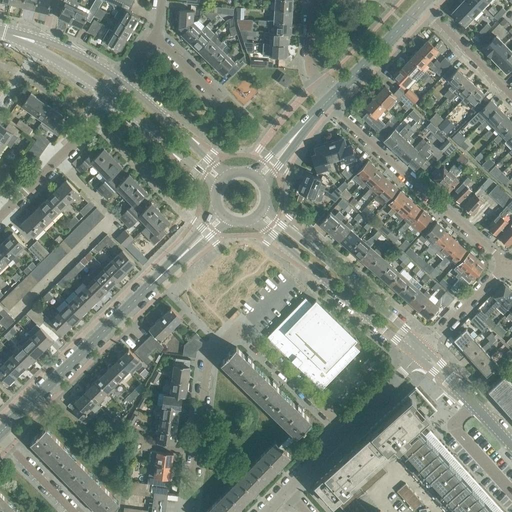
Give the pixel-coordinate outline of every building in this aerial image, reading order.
[(23,0),(22,6),(35,9),(36,0),(23,0)] [(36,0),(35,9),(47,12),(50,0),(36,0)] [(58,17),(70,23),(76,8),(79,2),(76,1),(76,0),(66,0),(65,2),(63,7),(58,17)] [(85,20),(90,22),(94,15),(98,8),(102,0),(94,0),(89,10),(90,10),(85,20)] [(139,17),(126,9),(121,7),(124,2),(118,0),(103,0),(113,4),(114,8),(118,10),(114,17),(119,20),(132,28),(137,21),(138,22),(140,19),(138,18),(139,17)] [(292,0),(275,0),(275,10),(292,11),(292,0)] [(464,0),(460,5),(472,17),(480,9),(470,0),(464,0)] [(470,0),(480,9),(487,2),(485,0),(470,0)] [(76,8),(70,23),(81,28),(85,20),(90,10),(89,10),(78,5),(76,8)] [(465,25),(472,17),(460,5),(452,13),(465,25)] [(94,15),(101,19),(105,12),(98,8),(94,15)] [(182,34),(193,22),(194,10),(180,10),(180,11),(179,11),(178,16),(179,16),(179,27),(183,32),(181,34),(182,34)] [(275,10),(274,21),(291,22),(292,11),(275,10)] [(101,23),(94,19),(87,31),(95,35),(100,27),(99,26),(101,23)] [(237,22),(239,30),(247,30),(252,31),(253,20),(237,19),(237,22)] [(499,23),(501,24),(502,23),(507,27),(509,24),(503,19),(499,23)] [(132,29),(132,28),(119,20),(113,31),(126,39),(130,32),(132,33),(133,30),(132,29)] [(258,25),(267,25),(269,27),(268,32),(288,33),(288,34),(290,34),(291,22),(274,21),(258,20),(258,25)] [(202,30),(193,22),(182,34),(190,42),(202,30)] [(198,51),(210,38),(215,33),(206,25),(202,30),(190,42),(198,51)] [(125,40),(126,39),(113,31),(112,31),(109,29),(102,42),(102,43),(103,45),(108,48),(109,48),(111,47),(112,45),(119,50),(124,43),(125,44),(127,41),(125,40)] [(244,42),(246,42),(247,36),(256,36),(256,31),(247,30),(239,30),(244,42)] [(287,38),(288,34),(288,33),(268,32),(266,32),(266,37),(268,39),(270,39),(270,43),(270,44),(287,45),(287,44),(288,44),(289,38),(287,38)] [(215,33),(210,38),(198,51),(207,59),(218,46),(223,41),(222,41),(221,42),(216,37),(218,36),(215,33)] [(491,57),(491,56),(503,44),(496,36),(482,49),(491,57)] [(427,41),(419,50),(429,59),(437,50),(427,41)] [(223,42),(220,45),(218,46),(207,59),(215,67),(227,54),(222,50),(226,46),(223,42)] [(244,42),(243,42),(247,52),(254,53),(254,43),(246,42),(244,42)] [(287,50),(287,45),(270,44),(270,43),(263,43),(263,48),(263,55),(269,56),(270,56),(270,58),(275,58),(276,56),(286,57),(286,56),(288,56),(288,50),(287,50)] [(511,52),(503,44),(491,56),(491,57),(497,63),(498,64),(511,52)] [(433,63),(429,59),(419,50),(410,59),(420,68),(425,63),(429,67),(433,63)] [(229,52),(227,54),(215,67),(223,75),(227,70),(232,75),(246,61),(244,55),(238,61),(237,60),(234,62),(229,57),(232,54),(229,52)] [(498,64),(506,72),(511,66),(511,52),(498,64)] [(440,63),(436,60),(433,63),(443,72),(451,63),(445,57),(440,63)] [(412,77),(420,68),(410,59),(402,68),(412,77)] [(433,63),(429,67),(435,73),(436,72),(439,75),(442,72),(439,69),(433,63)] [(394,77),(404,86),(412,77),(402,68),(394,77)] [(446,81),(448,79),(454,72),(450,68),(442,77),(446,81)] [(447,98),(466,77),(457,69),(454,72),(448,79),(453,84),(449,88),(450,89),(444,95),(447,98)] [(424,72),(420,76),(426,82),(427,81),(430,78),(431,78),(424,72)] [(290,78),(284,74),(281,73),(277,80),(279,81),(286,86),(288,83),(287,83),(290,78)] [(475,86),(466,77),(447,98),(450,101),(456,94),(462,100),(475,86)] [(396,96),(385,86),(375,97),(386,107),(396,96)] [(470,100),(474,104),(475,105),(481,97),(484,94),(475,86),(462,100),(460,102),(464,106),(470,100)] [(408,97),(402,92),(397,97),(404,103),(409,108),(414,103),(408,97)] [(30,93),(21,106),(32,113),(41,100),(30,93)] [(376,117),(386,107),(375,97),(365,107),(368,111),(376,117)] [(481,97),(475,105),(474,104),(471,108),(475,112),(486,102),(481,97)] [(32,113),(42,121),(51,108),(41,100),(32,113)] [(482,123),(498,107),(490,100),(468,121),(470,123),(470,122),(471,123),(473,123),(475,122),(478,119),(482,123)] [(505,114),(498,107),(482,123),(478,126),(482,130),(485,126),(489,130),(493,126),(505,114)] [(57,122),(62,115),(51,108),(42,121),(41,123),(57,134),(63,126),(57,122)] [(413,110),(409,114),(416,122),(420,118),(413,110)] [(362,118),(378,132),(384,125),(376,117),(368,111),(362,118)] [(493,126),(500,133),(511,121),(505,114),(493,126)] [(440,122),(434,116),(429,121),(435,127),(440,122)] [(437,126),(441,131),(449,122),(445,118),(437,126)] [(16,124),(21,128),(25,123),(19,119),(16,124)] [(504,136),(507,140),(511,134),(511,121),(500,133),(494,139),(497,143),(504,136)] [(0,139),(6,144),(13,134),(16,135),(19,130),(9,123),(5,128),(0,124),(0,139)] [(27,132),(30,127),(25,123),(21,128),(27,132)] [(437,129),(430,123),(427,126),(433,133),(437,129)] [(383,136),(389,128),(385,124),(384,125),(378,132),(383,136)] [(413,124),(407,131),(391,148),(399,156),(410,144),(406,140),(411,135),(418,128),(413,124)] [(30,127),(27,132),(32,136),(35,131),(30,127)] [(383,141),(391,148),(407,131),(404,128),(399,133),(394,129),(383,141)] [(37,139),(47,146),(50,141),(35,131),(32,136),(37,139)] [(459,145),(463,140),(456,133),(452,137),(459,145)] [(343,138),(338,140),(346,162),(355,159),(351,144),(346,146),(343,138)] [(399,156),(407,163),(427,141),(423,138),(414,147),(410,144),(399,156)] [(43,151),(47,146),(37,139),(33,144),(43,151)] [(446,139),(438,147),(442,151),(450,143),(447,140),(446,139)] [(334,141),(334,140),(328,141),(334,158),(340,157),(342,163),(346,162),(338,140),(334,141)] [(468,145),(463,140),(459,145),(464,150),(468,145)] [(324,144),(320,146),(327,168),(331,167),(329,160),(334,158),(328,141),(323,143),(324,144)] [(427,141),(407,163),(415,170),(421,163),(421,164),(425,160),(424,160),(425,158),(427,159),(433,153),(428,149),(432,145),(427,141)] [(450,143),(442,151),(448,156),(455,148),(456,148),(450,143)] [(30,149),(40,156),(43,151),(33,144),(30,149)] [(317,171),(327,168),(320,146),(315,147),(317,154),(312,155),(317,171)] [(82,173),(92,163),(99,171),(113,157),(104,148),(99,153),(98,152),(95,155),(93,152),(76,168),(82,173)] [(36,161),(40,156),(30,149),(26,154),(36,161)] [(481,152),(475,158),(479,162),(484,156),(481,152)] [(455,160),(460,164),(465,158),(461,154),(455,160)] [(97,189),(102,194),(118,178),(115,175),(118,172),(117,171),(122,167),(113,157),(99,171),(107,179),(97,189)] [(460,164),(464,167),(469,161),(465,158),(460,164)] [(482,165),(487,169),(494,163),(489,158),(482,165)] [(350,168),(346,171),(350,175),(353,172),(362,163),(357,159),(350,168)] [(364,180),(375,167),(368,160),(352,178),(349,181),(352,184),(355,181),(360,184),(364,180)] [(437,182),(438,182),(441,185),(457,168),(454,165),(448,171),(444,166),(433,178),(434,179),(435,180),(437,182)] [(502,173),(495,166),(489,172),(496,178),(502,173)] [(367,183),(371,187),(382,174),(381,174),(382,174),(382,172),(380,171),(378,171),(375,168),(376,167),(375,167),(364,180),(360,184),(363,187),(367,183)] [(460,170),(457,168),(441,185),(444,187),(444,189),(446,191),(448,191),(449,192),(459,181),(455,176),(460,170)] [(306,172),(302,182),(323,190),(328,192),(330,188),(319,184),(321,178),(306,172)] [(502,173),(496,178),(504,184),(505,183),(509,180),(502,173)] [(118,178),(102,194),(107,199),(117,189),(125,197),(138,183),(129,174),(124,179),(123,178),(121,181),(118,178)] [(374,189),(378,193),(389,181),(389,180),(389,179),(387,177),(386,177),(385,177),(382,174),(371,187),(358,201),(361,203),(374,189)] [(454,190),(456,192),(453,195),(454,196),(453,197),(457,201),(458,200),(459,202),(471,190),(466,185),(471,181),(467,177),(454,190)] [(492,181),(488,177),(479,187),(483,191),(484,190),(492,181)] [(66,180),(57,189),(70,202),(79,193),(66,180)] [(486,189),(489,192),(497,183),(494,180),(486,189)] [(378,193),(374,197),(382,204),(397,188),(396,187),(397,187),(396,186),(394,184),(393,184),(389,181),(378,193)] [(328,192),(323,190),(302,182),(301,186),(300,186),(299,187),(298,189),(299,190),(299,191),(314,197),(313,198),(319,201),(321,200),(323,194),(327,196),(334,200),(337,197),(331,193),(328,192)] [(147,193),(138,183),(125,197),(132,205),(119,217),(124,222),(140,207),(137,203),(139,200),(140,201),(143,198),(143,197),(147,193)] [(489,194),(493,197),(501,188),(497,185),(489,194)] [(484,190),(483,191),(479,187),(476,192),(476,191),(467,201),(467,202),(464,205),(467,208),(467,210),(470,212),(471,212),(472,213),(485,199),(480,194),(484,190)] [(337,197),(341,192),(337,189),(336,188),(331,193),(337,197)] [(493,197),(496,201),(505,191),(501,188),(493,197)] [(61,210),(70,202),(57,189),(53,193),(52,191),(47,195),(49,197),(48,198),(61,210)] [(345,189),(340,194),(346,199),(351,194),(345,189)] [(397,210),(396,210),(407,197),(404,194),(404,192),(402,191),(401,191),(400,191),(389,203),(393,207),(390,211),(393,214),(397,210)] [(505,191),(496,201),(500,204),(509,195),(505,191)] [(500,204),(504,208),(505,207),(511,199),(511,198),(509,195),(500,204)] [(408,198),(407,197),(396,210),(397,210),(393,214),(392,215),(396,219),(395,220),(398,223),(404,216),(415,204),(411,201),(412,200),(409,196),(408,198)] [(354,206),(358,201),(354,197),(349,202),(354,206)] [(39,206),(52,219),(61,210),(48,198),(39,206)] [(79,211),(84,216),(94,205),(90,201),(79,211)] [(139,218),(147,225),(161,212),(152,203),(147,207),(146,207),(143,209),(140,207),(124,222),(129,227),(139,218)] [(407,227),(411,223),(423,209),(422,210),(419,207),(419,206),(417,204),(416,204),(415,204),(404,216),(408,220),(404,224),(407,227)] [(39,206),(30,215),(43,228),(52,219),(39,206)] [(92,211),(100,220),(105,216),(96,207),(92,211)] [(367,207),(361,213),(369,220),(374,214),(367,207)] [(496,234),(507,221),(508,221),(503,216),(504,214),(505,215),(509,210),(505,207),(504,208),(501,211),(489,224),(491,226),(489,228),(491,229),(491,231),(493,233),(495,233),(496,234)] [(415,234),(431,216),(423,209),(411,223),(415,227),(412,231),(415,234)] [(96,224),(100,220),(92,211),(88,216),(96,224)] [(170,222),(161,212),(147,225),(154,233),(149,239),(154,244),(166,233),(163,230),(165,227),(165,226),(170,222)] [(320,223),(330,232),(340,220),(330,212),(320,223)] [(43,228),(30,215),(21,224),(33,237),(43,228)] [(70,220),(74,225),(79,220),(74,216),(70,220)] [(88,216),(84,220),(92,228),(96,224),(88,216)] [(379,229),(384,224),(385,222),(382,219),(376,226),(379,229)] [(70,229),(74,225),(70,220),(66,224),(70,229)] [(92,228),(84,220),(80,224),(88,232),(92,228)] [(345,224),(340,220),(330,232),(340,241),(350,229),(353,226),(348,221),(345,224)] [(428,238),(432,241),(432,242),(444,228),(436,222),(425,234),(423,232),(418,237),(424,242),(428,238)] [(511,223),(499,237),(503,241),(503,242),(505,244),(507,244),(508,245),(511,240),(511,223)] [(80,224),(75,228),(84,236),(88,232),(80,224)] [(391,230),(384,224),(379,229),(387,235),(391,230)] [(84,236),(75,228),(71,232),(80,240),(84,236)] [(432,242),(432,241),(428,246),(435,252),(450,236),(451,235),(450,234),(448,232),(447,232),(447,233),(443,230),(444,229),(444,228),(432,242)] [(360,238),(350,229),(340,241),(350,249),(360,238)] [(133,238),(125,230),(121,234),(129,243),(133,238)] [(394,242),(399,237),(391,230),(387,235),(394,242)] [(25,245),(12,232),(3,241),(16,254),(25,245)] [(71,232),(67,236),(76,244),(80,240),(71,232)] [(115,243),(114,241),(107,234),(98,243),(102,248),(107,244),(110,248),(115,243)] [(125,247),(129,243),(121,234),(116,238),(125,247)] [(54,240),(59,244),(63,240),(59,235),(54,240)] [(67,236),(63,240),(71,249),(76,244),(67,236)] [(454,239),(450,236),(435,252),(443,259),(458,243),(458,242),(459,241),(455,238),(454,239)] [(370,246),(369,246),(360,238),(350,249),(359,258),(370,246)] [(37,240),(32,244),(45,257),(46,256),(50,253),(37,240)] [(63,240),(59,244),(67,253),(71,249),(63,240)] [(407,240),(400,247),(404,251),(411,244),(407,240)] [(3,241),(0,244),(0,256),(7,263),(12,258),(16,263),(20,259),(16,254),(3,241)] [(98,252),(102,248),(98,243),(93,248),(98,252)] [(461,246),(458,243),(443,259),(439,263),(443,266),(450,258),(455,262),(465,249),(466,248),(462,245),(461,246)] [(42,260),(45,257),(32,244),(28,249),(41,262),(42,260)] [(59,244),(55,248),(63,257),(67,253),(59,244)] [(374,250),(370,246),(359,258),(369,267),(379,255),(383,251),(378,246),(374,250)] [(55,248),(51,252),(59,261),(63,257),(55,248)] [(409,248),(405,252),(415,260),(419,256),(409,248)] [(122,250),(113,259),(126,272),(135,263),(122,250)] [(59,261),(51,252),(50,253),(46,256),(55,265),(59,261)] [(458,279),(461,276),(476,259),(473,256),(473,255),(470,252),(469,253),(468,252),(453,269),(458,273),(455,276),(458,279)] [(389,264),(389,263),(379,255),(369,267),(379,275),(389,264)] [(46,256),(45,257),(42,260),(51,269),(55,265),(46,256)] [(419,256),(415,260),(422,267),(426,263),(419,256)] [(89,261),(84,257),(80,261),(84,266),(89,261)] [(113,259),(104,268),(117,281),(118,282),(123,277),(122,276),(126,272),(113,259)] [(480,277),(477,274),(484,266),(483,265),(484,264),(480,261),(479,262),(476,259),(461,276),(472,286),(480,277)] [(51,269),(42,260),(41,262),(38,264),(47,273),(51,269)] [(80,270),(84,266),(80,261),(75,265),(80,270)] [(32,271),(34,268),(37,266),(32,262),(28,266),(32,271)] [(422,267),(430,274),(433,270),(426,263),(422,267)] [(47,273),(38,264),(37,266),(34,268),(42,277),(47,273)] [(92,273),(95,277),(108,289),(117,281),(104,268),(101,264),(92,273)] [(399,272),(389,264),(379,275),(389,284),(399,272)] [(23,271),(27,275),(30,273),(32,271),(28,266),(23,271)] [(433,270),(430,274),(439,282),(441,279),(437,275),(440,271),(436,267),(433,270)] [(32,271),(30,273),(38,281),(42,277),(34,268),(32,271)] [(402,269),(399,272),(389,284),(399,292),(409,281),(412,278),(402,269)] [(16,282),(21,277),(16,273),(12,277),(16,282)] [(30,273),(27,275),(26,277),(34,285),(38,281),(30,273)] [(71,279),(66,274),(62,279),(66,283),(71,279)] [(26,277),(21,281),(30,289),(34,285),(26,277)] [(108,289),(95,277),(86,285),(99,298),(108,289)] [(409,281),(399,292),(408,301),(419,289),(421,286),(412,278),(409,281)] [(439,282),(448,290),(451,286),(442,278),(439,282)] [(62,287),(66,283),(62,279),(57,283),(62,287)] [(30,289),(21,281),(17,285),(26,293),(30,289)] [(493,311),(496,307),(511,290),(509,288),(509,287),(506,284),(505,285),(504,284),(493,296),(497,299),(493,304),(486,312),(489,314),(493,311)] [(17,285),(13,289),(22,297),(26,293),(17,285)] [(86,285),(77,294),(90,307),(99,298),(86,285)] [(451,286),(448,290),(458,299),(462,294),(453,285),(451,286)] [(22,297),(13,289),(9,293),(18,301),(22,297)] [(408,301),(418,310),(428,298),(431,296),(425,291),(423,293),(419,289),(408,301)] [(511,291),(511,290),(496,307),(503,314),(511,304),(511,291)] [(446,291),(435,304),(438,307),(442,303),(446,306),(454,298),(446,291)] [(53,297),(48,292),(44,296),(48,301),(53,297)] [(9,293),(5,297),(13,306),(18,301),(9,293)] [(90,307),(77,294),(68,303),(81,316),(90,307)] [(9,310),(13,306),(5,297),(1,301),(9,310)] [(297,366),(322,389),(360,350),(353,344),(357,340),(355,338),(317,302),(317,301),(316,300),(312,304),(305,297),(267,337),(292,360),(293,360),(298,365),(297,366)] [(435,304),(428,298),(418,310),(428,319),(432,314),(435,316),(438,311),(436,309),(438,307),(435,304)] [(68,303),(59,312),(72,325),(73,326),(78,321),(77,320),(81,316),(68,303)] [(55,326),(63,334),(72,325),(59,312),(50,321),(35,305),(30,309),(43,322),(51,330),(55,326)] [(162,316),(160,318),(171,329),(182,319),(171,307),(165,313),(163,311),(161,314),(162,316)] [(0,311),(0,313),(3,317),(0,320),(0,322),(3,325),(11,316),(3,308),(0,311)] [(39,326),(43,322),(30,309),(26,313),(39,326)] [(483,321),(489,314),(486,312),(484,314),(480,310),(476,314),(483,321)] [(475,315),(471,319),(480,328),(481,327),(484,330),(488,326),(475,315)] [(15,320),(11,316),(3,325),(6,329),(15,320)] [(166,335),(171,329),(160,318),(154,324),(152,322),(150,324),(152,326),(149,329),(162,342),(168,337),(166,335)] [(484,322),(492,329),(495,326),(496,325),(488,318),(484,322)] [(492,330),(501,338),(505,333),(496,325),(492,330)] [(17,331),(12,327),(8,331),(13,336),(17,331)] [(53,340),(40,327),(31,337),(44,349),(53,340)] [(454,340),(462,349),(474,338),(466,329),(454,340)] [(8,340),(13,336),(8,331),(4,335),(8,340)] [(196,333),(192,337),(201,347),(205,342),(196,333)] [(151,334),(147,339),(156,348),(160,352),(164,348),(151,334)] [(31,337),(22,345),(35,358),(44,349),(31,337)] [(196,351),(201,347),(192,337),(187,342),(196,351)] [(482,347),(474,338),(462,349),(470,358),(482,347)] [(147,339),(143,343),(152,352),(156,348),(147,339)] [(490,341),(482,347),(470,358),(478,367),(490,356),(486,351),(491,347),(490,346),(493,344),(490,341)] [(183,349),(196,351),(187,342),(184,345),(183,349)] [(147,356),(152,352),(143,343),(138,347),(147,356)] [(35,358),(22,345),(13,354),(26,367),(35,358)] [(151,360),(147,356),(138,347),(134,351),(145,363),(151,360)] [(221,362),(246,387),(261,371),(250,361),(252,359),(248,356),(247,357),(236,347),(234,348),(233,347),(232,347),(234,348),(229,353),(228,352),(227,354),(227,355),(221,362)] [(131,374),(135,369),(137,369),(142,365),(142,363),(128,349),(123,355),(121,353),(118,355),(120,357),(117,360),(129,371),(131,374)] [(13,354),(4,363),(17,376),(26,367),(13,354)] [(498,365),(490,356),(478,367),(486,376),(498,365)] [(175,358),(172,379),(187,381),(189,366),(190,360),(175,358)] [(0,377),(8,385),(17,376),(4,363),(1,360),(0,360),(0,377)] [(109,368),(107,370),(118,382),(120,384),(125,379),(123,377),(129,371),(117,360),(112,365),(110,363),(109,364),(107,366),(109,368)] [(97,376),(99,378),(96,381),(107,392),(110,394),(115,389),(112,387),(118,382),(107,370),(101,376),(99,374),(97,376)] [(272,382),(261,371),(246,387),(271,411),(286,396),(275,385),(277,384),(273,380),(272,382)] [(509,413),(511,410),(511,383),(504,374),(487,389),(497,400),(495,401),(498,404),(500,403),(509,413)] [(185,397),(187,381),(172,379),(170,394),(182,396),(185,397)] [(88,389),(85,391),(97,403),(99,405),(104,400),(102,398),(107,392),(96,381),(90,386),(89,384),(87,385),(86,387),(88,389)] [(390,448),(393,451),(394,453),(417,432),(415,429),(436,410),(415,387),(384,415),(368,430),(373,435),(369,439),(367,437),(360,442),(358,439),(357,440),(358,442),(359,443),(348,453),(345,457),(343,458),(342,459),(325,474),(314,484),(318,489),(328,501),(333,506),(337,502),(337,503),(345,511),(367,511),(356,499),(386,471),(379,463),(377,460),(387,451),(390,448)] [(134,389),(129,393),(133,397),(138,393),(134,389)] [(91,408),(97,403),(85,391),(80,397),(78,395),(75,397),(77,399),(74,402),(79,407),(74,412),(85,423),(93,415),(93,411),(91,408)] [(133,397),(129,393),(125,398),(129,402),(133,397)] [(157,405),(162,405),(180,408),(181,408),(182,396),(170,394),(159,393),(157,405)] [(297,406),(286,396),(271,411),(291,431),(285,437),(289,441),(295,435),(297,436),(303,429),(304,430),(306,428),(305,427),(310,422),(311,424),(312,423),(310,422),(312,421),(300,410),(302,408),(298,405),(297,406)] [(178,415),(179,415),(180,408),(162,405),(161,413),(155,412),(155,417),(160,417),(177,420),(177,419),(178,415)] [(117,415),(113,419),(117,423),(121,419),(117,415)] [(179,419),(177,419),(177,420),(160,417),(159,429),(176,431),(177,427),(178,427),(179,419)] [(117,423),(113,419),(108,424),(112,428),(117,423)] [(30,442),(41,454),(40,455),(43,458),(44,457),(55,468),(70,453),(46,427),(39,434),(38,433),(36,435),(37,436),(32,440),(31,439),(30,439),(32,441),(30,442)] [(101,429),(96,434),(101,439),(106,434),(101,429)] [(177,431),(176,431),(159,429),(157,441),(174,444),(175,439),(176,439),(177,431)] [(447,511),(491,511),(418,431),(417,432),(394,453),(392,454),(397,460),(399,458),(447,511)] [(141,449),(149,450),(151,451),(151,450),(152,442),(142,435),(141,443),(141,449)] [(285,448),(284,447),(289,441),(285,437),(279,444),(275,440),(250,466),(266,481),(277,470),(278,471),(281,468),(280,467),(291,455),(284,449),(285,448)] [(149,450),(148,463),(156,464),(172,466),(173,453),(151,450),(151,451),(149,450)] [(95,478),(70,453),(55,468),(66,479),(64,480),(67,483),(69,482),(79,493),(95,478)] [(152,476),(156,476),(168,478),(170,478),(172,466),(156,464),(155,471),(153,471),(152,476)] [(255,492),(266,481),(250,466),(226,491),(242,506),(252,495),(254,497),(257,493),(255,492)] [(156,476),(155,484),(167,486),(168,478),(156,476)] [(120,503),(113,496),(95,478),(79,493),(90,504),(89,505),(92,508),(93,507),(98,511),(110,511),(111,511),(112,511),(114,511),(113,510),(120,503)] [(396,491),(401,496),(410,488),(405,483),(396,491)] [(166,493),(167,486),(155,484),(154,492),(166,493)] [(414,493),(410,488),(401,496),(405,501),(414,493)] [(235,511),(242,506),(226,491),(205,511),(235,511)] [(0,511),(9,511),(15,507),(0,492),(0,511)] [(154,496),(153,499),(165,501),(166,493),(154,492),(154,496)] [(414,493),(405,501),(409,506),(418,498),(414,493)] [(414,510),(418,507),(423,502),(418,498),(409,506),(414,510)] [(152,506),(164,508),(165,501),(153,499),(152,506)]
